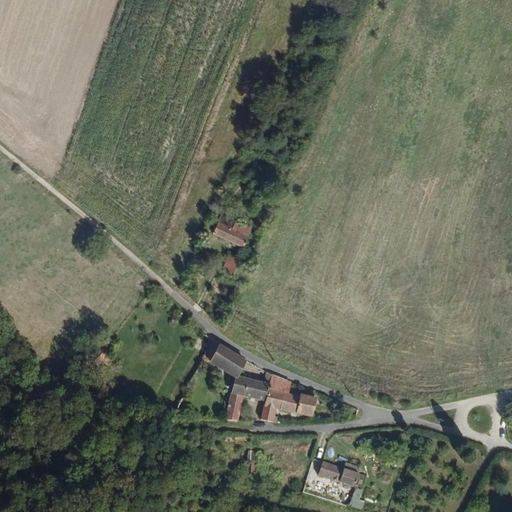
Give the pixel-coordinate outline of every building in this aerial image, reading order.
[(239,276),(261,230),(228,214),(218,236),(245,248),(240,261),(233,258),(227,271),(239,276)] [(0,328),(1,329),(8,320),(4,317),(0,322),(0,328)] [(242,379),(251,365),(217,344),(200,376),(230,394),(230,397),(239,399),(262,404),(267,405),(274,379),(270,377),(267,386),(242,379)] [(116,363),(107,356),(99,366),(108,373),(116,363)] [(298,399),(286,395),(289,385),(274,379),(267,405),(262,404),(258,423),(272,423),(275,410),(310,419),(316,401),(299,396),(298,399)] [(235,422),(239,399),(230,397),(225,422),(235,422)] [(258,465),(261,454),(250,451),(247,463),(258,465)] [(367,471),(365,470),(366,465),(349,459),(347,466),(325,459),(321,474),(363,485),(367,471)] [(351,507),(363,510),(365,502),(360,501),(363,491),(355,489),(351,507)]
